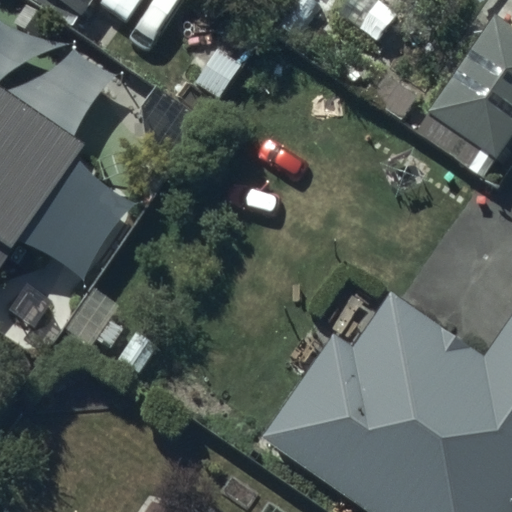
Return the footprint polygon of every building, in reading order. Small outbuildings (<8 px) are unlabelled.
[(107,0),(62,0),(94,20),(107,0)] [(0,12),(1,11),(0,10),(0,296),(93,153),(0,93),(0,12)] [(511,26),(500,19),(486,40),(482,37),(417,137),(473,173),(489,147),(511,161),(511,26)] [(359,125),(306,87),(274,131),(327,169),(359,125)] [(511,511),(511,331),(494,360),(397,299),(363,353),(339,338),(270,448),(370,511),(511,511)]
